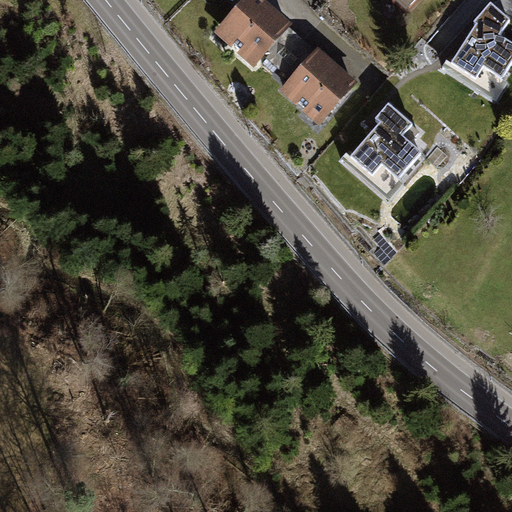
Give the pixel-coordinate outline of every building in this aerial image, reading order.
[(292,35),(255,0),(249,0),(214,37),(253,75),(292,35)] [(422,0),(389,0),(408,16),(422,0)] [(510,26),(491,10),(475,29),(478,33),(453,72),(498,102),(511,82),(506,79),(511,69),(511,51),(499,43),(510,26)] [(321,134),(360,89),(320,54),(280,99),(321,134)] [(414,133),(390,113),(377,128),(383,133),(353,168),(392,201),(403,189),(400,187),(422,161),(403,145),(414,133)] [(353,428),(339,413),(327,425),(342,440),(353,428)]
